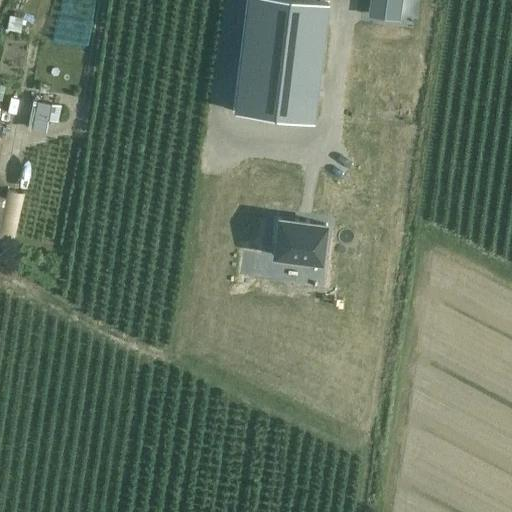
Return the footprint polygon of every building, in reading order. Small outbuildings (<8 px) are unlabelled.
[(246,0),(233,111),(254,113),(313,121),(328,1),(320,0),(246,0)] [(399,0),(369,0),(368,11),(397,14),(399,0)] [(10,15),(7,29),(20,32),(22,18),(10,15)] [(62,82),(64,82),(63,92),(78,94),(82,59),(65,57),(62,82)] [(37,101),(32,128),(41,129),(44,115),(56,117),(58,105),(37,101)]
